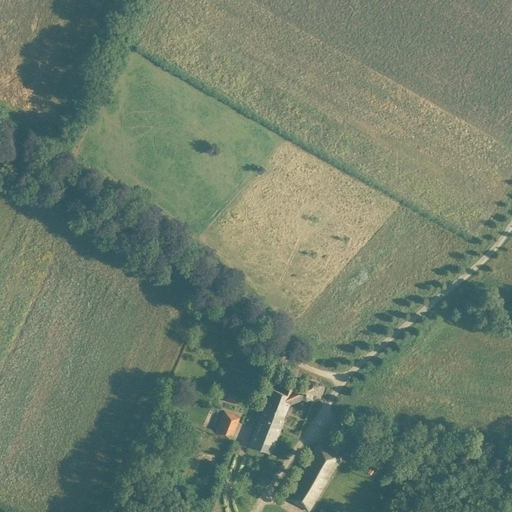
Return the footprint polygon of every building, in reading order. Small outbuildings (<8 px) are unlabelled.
[(193,279),(178,268),(173,275),(188,286),(193,279)] [(307,400),(310,399),(312,398),(313,395),(312,394),(316,392),(315,390),(318,389),(319,387),(317,383),(315,382),(312,383),(311,381),(294,389),(286,386),(283,393),(274,389),(266,408),(265,407),(261,417),(259,416),(258,419),(260,420),(250,445),(271,453),(286,416),(284,415),(290,400),(295,402),(302,399),(307,400)] [(234,403),(237,395),(229,392),(228,393),(224,392),(222,398),(226,399),(226,400),(234,403)] [(237,432),(236,431),(242,415),(225,408),(214,434),(233,442),(237,432)] [(340,458),(333,454),(316,445),(286,497),(310,511),(340,458)] [(200,453),(196,483),(209,485),(214,455),(200,453)]
